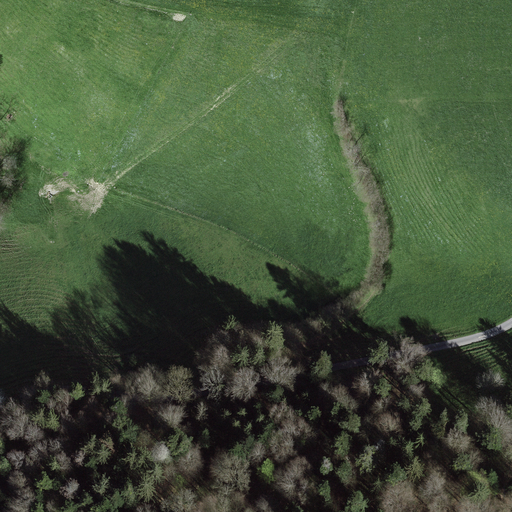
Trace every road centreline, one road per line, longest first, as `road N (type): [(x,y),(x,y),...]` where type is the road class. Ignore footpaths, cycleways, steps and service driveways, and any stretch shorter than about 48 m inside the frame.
road 1 (unclassified): [(511,321),(460,342),(302,377),(169,398),(0,406)]
road 2 (track): [(416,511),(425,504),(428,472),(414,435),(424,418),(494,423),(511,440)]
road 3 (track): [(41,511),(72,469),(169,398)]
